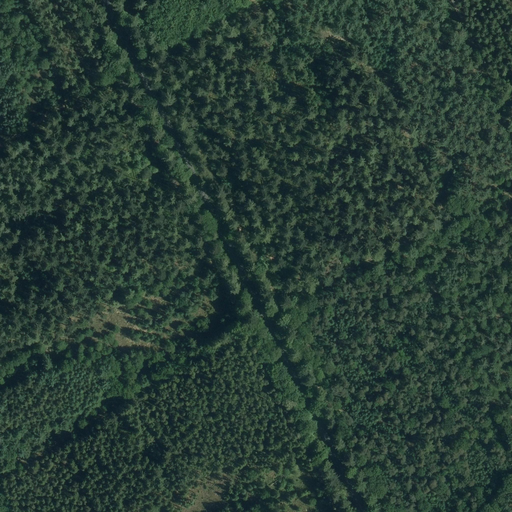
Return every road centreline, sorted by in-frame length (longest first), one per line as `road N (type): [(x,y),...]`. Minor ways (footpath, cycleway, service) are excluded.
road 1 (primary): [(362,511),(104,0)]
road 2 (track): [(382,511),(124,0)]
road 3 (track): [(258,0),(135,58),(0,141)]
road 4 (track): [(511,189),(297,294)]
road 5 (track): [(452,0),(511,114)]
